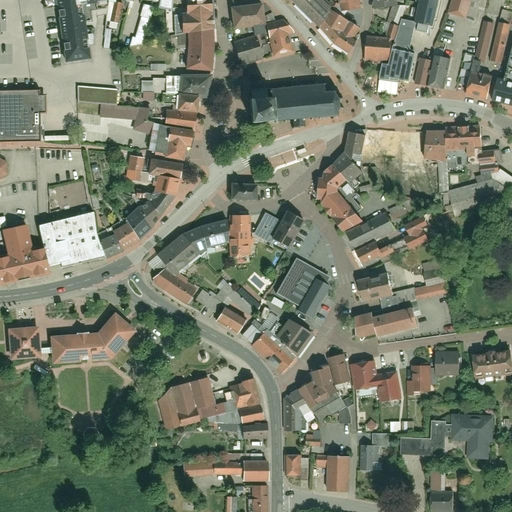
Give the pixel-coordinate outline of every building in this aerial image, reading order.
[(88,47),(94,46),(97,18),(107,16),(108,2),(116,3),(115,0),(55,0),(66,61),(89,58),(88,47)] [(172,8),(172,0),(159,0),(158,8),(166,10),(172,11),(172,8)] [(211,13),(210,0),(186,0),(186,8),(172,8),(172,11),(166,10),(167,37),(186,34),(211,30),(211,13)] [(287,0),(317,30),(328,13),(314,0),(287,0)] [(338,0),(342,14),(362,10),(360,0),(338,0)] [(372,0),(374,9),(397,7),(396,0),(372,0)] [(429,30),(431,30),(437,3),(438,0),(420,0),(414,26),(418,27),(417,31),(428,33),(429,30)] [(452,0),(447,15),(466,20),(472,0),(452,0)] [(114,3),(110,20),(119,22),(123,4),(114,3)] [(229,10),(232,30),(263,26),(261,5),(229,10)] [(331,46),(346,56),(361,32),(328,13),(317,30),(329,41),(331,46)] [(265,24),(272,56),(293,50),(288,33),(294,32),(285,19),(265,24)] [(484,24),(476,61),(485,64),(494,26),(484,24)] [(498,24),(490,63),(501,66),(504,52),(510,26),(498,24)] [(184,71),(210,73),(212,49),(211,30),(186,34),(186,47),(184,71)] [(239,63),(264,56),(258,36),(233,43),(239,63)] [(511,108),(511,40),(501,82),(494,80),(489,103),(511,108)] [(368,42),(367,66),(382,67),(389,68),(392,44),(368,42)] [(398,82),(409,83),(415,57),(392,52),(389,68),(382,67),(380,80),(388,82),(398,82)] [(431,62),(425,87),(442,91),(448,61),(432,58),(431,62)] [(420,61),(415,86),(425,87),(431,62),(420,61)] [(176,96),(197,97),(205,97),(210,73),(184,71),(179,71),(176,96)] [(471,74),(465,96),(487,102),(492,79),(471,74)] [(252,100),(249,100),(251,123),(274,121),(274,124),(277,124),(276,121),(284,121),(284,124),(287,124),(287,120),(292,120),(293,128),(291,130),(293,130),(295,129),(302,128),(304,129),(305,129),(303,127),(303,119),(311,118),(311,122),(313,121),(313,118),(319,118),(319,121),(321,121),(321,117),(326,117),(326,120),(329,120),(328,117),(336,116),(337,118),(339,117),(338,115),(341,110),(344,110),(344,109),(341,107),(341,101),(344,100),(343,98),(340,99),(336,94),(337,91),(335,91),(334,93),(326,94),(326,87),(328,85),(326,84),(324,86),(318,87),(318,83),(316,83),(316,87),(311,87),(311,84),(308,84),(308,88),(302,88),(301,84),(299,85),(299,88),(293,89),(293,85),(291,85),(291,89),(284,90),(284,86),(281,86),(282,90),(272,91),(270,88),(268,90),(270,92),(271,98),(267,99),(266,89),(251,90),(252,100)] [(37,91),(0,91),(0,144),(38,144),(38,116),(44,117),(43,98),(37,98),(37,91)] [(174,111),(195,113),(197,97),(176,96),(174,111)] [(168,128),(192,131),(195,113),(174,111),(165,109),(163,128),(168,128)] [(164,158),(182,160),(184,147),(189,148),(192,131),(168,128),(164,158)] [(445,133),(445,155),(465,154),(465,158),(474,158),(473,151),(481,150),(481,130),(445,133)] [(425,134),(423,162),(445,164),(445,155),(445,133),(425,134)] [(345,156),(351,162),(359,163),(360,157),(363,138),(348,135),(345,156)] [(494,154),(479,155),(480,167),(495,165),(494,154)] [(130,155),(125,180),(140,182),(144,159),(130,155)] [(318,181),(315,200),(326,202),(335,195),(336,191),(345,183),(348,185),(362,175),(351,162),(345,156),(332,166),(334,169),(322,177),(318,181)] [(147,175),(178,180),(179,166),(150,161),(147,175)] [(498,164),(480,167),(481,177),(491,176),(498,174),(499,171),(498,164)] [(500,207),(511,188),(511,179),(499,171),(498,174),(491,176),(492,181),(449,193),(456,219),(500,207)] [(150,194),(172,196),(178,180),(155,177),(150,194)] [(256,185),(231,185),(231,202),(257,201),(256,185)] [(144,201),(158,218),(172,196),(150,194),(144,201)] [(326,202),(319,205),(342,235),(347,232),(359,225),(335,195),(326,202)] [(123,222),(136,240),(148,228),(158,218),(144,201),(123,222)] [(63,267),(102,257),(96,235),(90,212),(37,226),(47,266),(62,262),(63,267)] [(347,232),(356,252),(395,232),(385,212),(347,232)] [(270,240),(281,222),(265,214),(254,233),(269,242),(270,240)] [(270,240),(287,249),(302,223),(285,214),(281,222),(270,240)] [(228,216),(228,232),(250,231),(250,216),(228,216)] [(403,239),(409,249),(428,240),(423,228),(427,226),(423,217),(404,226),(408,237),(403,239)] [(199,226),(204,248),(227,243),(224,219),(199,226)] [(109,229),(119,251),(136,240),(123,222),(109,229)] [(8,254),(0,256),(0,284),(43,275),(37,248),(31,249),(26,225),(3,231),(8,254)] [(197,255),(205,251),(204,248),(199,226),(180,234),(197,255)] [(96,235),(102,257),(119,251),(109,229),(96,235)] [(228,232),(228,256),(250,256),(250,231),(228,232)] [(180,234),(156,257),(173,276),(197,255),(180,234)] [(356,252),(361,262),(380,253),(375,243),(356,252)] [(330,280),(296,261),(285,281),(277,296),(299,309),(296,314),(311,323),(330,289),(326,287),(330,280)] [(165,270),(153,282),(185,305),(195,292),(173,276),(165,270)] [(424,274),(427,288),(447,283),(444,270),(424,274)] [(357,281),(361,301),(393,294),(388,274),(357,281)] [(415,291),(417,301),(449,293),(447,283),(427,288),(415,291)] [(226,307),(215,322),(235,334),(246,319),(226,307)] [(353,318),(355,337),(374,333),(375,337),(415,328),(411,308),(370,317),(370,314),(353,318)] [(95,336),(48,338),(49,366),(110,362),(134,332),(112,315),(95,336)] [(276,340),(298,360),(313,336),(287,321),(276,340)] [(39,328),(8,331),(10,362),(41,360),(39,328)] [(293,362),(263,335),(252,347),(282,374),(293,362)] [(511,364),(510,350),(471,357),(475,379),(511,372),(511,364)] [(459,352),(435,353),(435,375),(459,375),(459,352)] [(331,366),(336,386),(351,381),(345,353),(328,357),(331,366)] [(375,360),(350,366),(355,391),(377,386),(379,401),(403,398),(399,371),(377,374),(375,360)] [(312,381),(297,391),(309,409),(338,392),(336,386),(331,366),(310,373),(312,381)] [(413,392),(431,391),(431,367),(412,368),(413,392)] [(239,411),(259,405),(252,379),(240,382),(240,384),(229,386),(234,401),(237,411),(239,411)] [(204,410),(216,406),(209,380),(189,385),(197,412),(204,410)] [(170,391),(177,417),(197,412),(189,385),(170,391)] [(180,428),(170,391),(160,401),(167,430),(180,428)] [(284,400),(285,430),(299,430),(298,409),(304,403),(297,391),(284,400)] [(216,406),(204,410),(207,422),(242,424),(239,411),(237,411),(234,401),(216,406)] [(239,411),(242,424),(262,419),(259,405),(239,411)] [(180,428),(200,422),(197,412),(177,417),(180,428)] [(468,457),(488,458),(488,441),(491,441),(492,418),(454,417),(454,426),(453,435),(453,439),(469,440),(468,457)] [(446,435),(453,435),(454,426),(446,425),(446,421),(431,421),(431,439),(401,439),(400,455),(432,457),(432,450),(445,450),(446,435)] [(243,439),(267,439),(267,422),(243,427),(243,439)] [(86,431),(83,437),(88,444),(95,443),(98,437),(93,430),(86,431)] [(379,463),(379,446),(361,445),(360,471),(374,471),(375,463),(379,463)] [(288,457),(288,476),(301,476),(301,457),(288,457)] [(328,458),(327,493),(349,493),(349,458),(328,458)] [(214,463),(184,465),(184,476),(214,475),(214,463)] [(244,480),(268,480),(268,463),(263,463),(250,463),(214,463),(214,475),(244,475),(244,480)] [(431,493),(431,511),(453,511),(453,493),(442,493),(442,473),(432,473),(432,493),(431,493)] [(251,489),(251,511),(267,511),(267,488),(251,489)]
